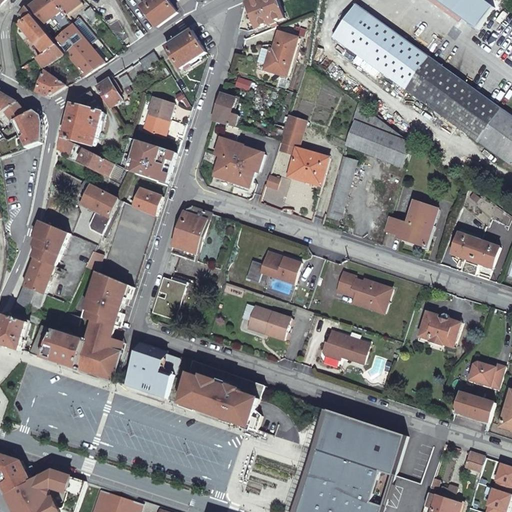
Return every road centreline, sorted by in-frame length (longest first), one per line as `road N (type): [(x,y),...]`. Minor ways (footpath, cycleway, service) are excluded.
road 1 (residential): [(181,189),(138,323),(511,452)]
road 2 (residential): [(181,189),(511,301)]
road 3 (residential): [(231,511),(0,439)]
road 4 (residential): [(54,106),(30,232),(0,302)]
road 5 (residential): [(216,8),(225,50),(181,189)]
road 6 (residential): [(54,106),(198,18)]
road 7 (unknown): [(511,78),(480,74),(399,0)]
